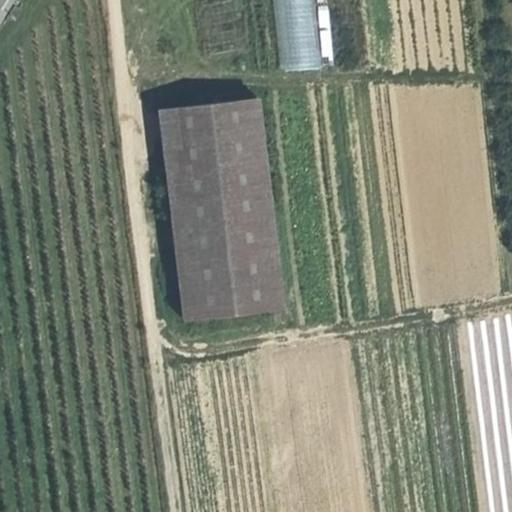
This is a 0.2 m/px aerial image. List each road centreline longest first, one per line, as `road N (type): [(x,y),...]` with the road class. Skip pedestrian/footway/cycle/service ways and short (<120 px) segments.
road 1 (track): [(511,306),(247,352),(190,358),(168,350),(154,335),(115,0)]
road 2 (track): [(154,335),(176,511)]
